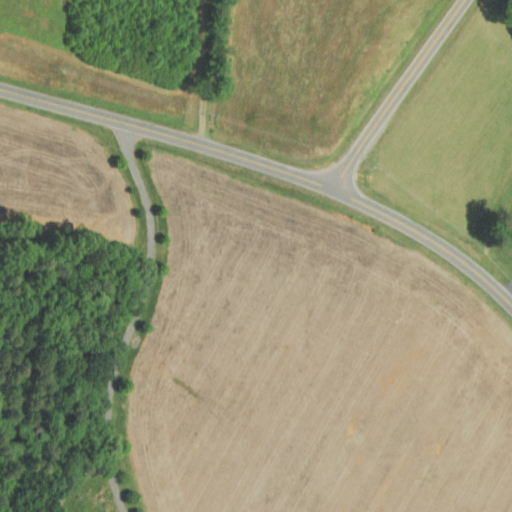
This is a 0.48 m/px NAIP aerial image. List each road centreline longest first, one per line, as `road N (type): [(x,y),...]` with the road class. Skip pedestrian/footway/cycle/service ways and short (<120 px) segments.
road 1 (tertiary): [(0,85),(341,190),(410,222),(511,299)]
road 2 (tertiary): [(341,190),(473,0)]
